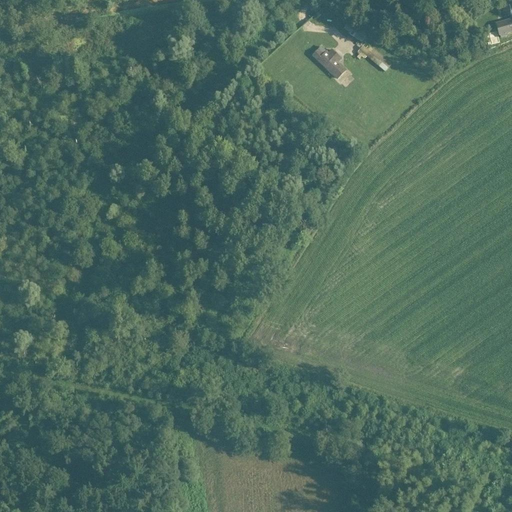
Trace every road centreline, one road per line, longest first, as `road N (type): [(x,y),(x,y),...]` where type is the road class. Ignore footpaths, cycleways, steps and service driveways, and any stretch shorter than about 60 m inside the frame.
road 1 (track): [(59,383),(96,198),(315,0)]
road 2 (track): [(344,511),(341,441),(59,383)]
